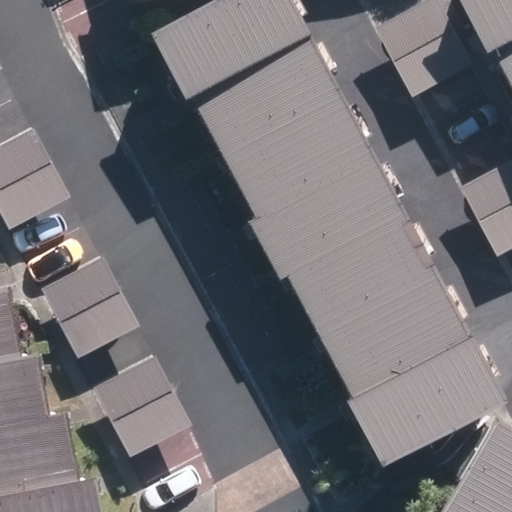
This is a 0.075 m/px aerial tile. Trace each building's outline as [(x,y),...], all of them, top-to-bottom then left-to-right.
[(498,390),(290,0),(201,0),(148,28),(180,89),(188,85),(252,205),(244,210),(275,267),(282,263),(346,383),(338,387),(374,454),(498,390)] [(412,101),(477,69),(442,0),(435,0),(375,30),(412,101)] [(511,0),(464,0),(511,93),(511,0)] [(65,199),(30,135),(0,148),(0,225),(3,232),(65,199)] [(501,263),(511,256),(511,163),(462,190),(501,263)] [(73,368),(143,336),(112,266),(43,299),(73,368)] [(0,511),(105,511),(100,484),(83,486),(69,413),(52,418),(41,360),(24,364),(12,299),(0,300),(0,511)] [(128,463),(191,429),(153,359),(90,393),(128,463)] [(511,511),(511,412),(492,401),(429,511),(511,511)]
